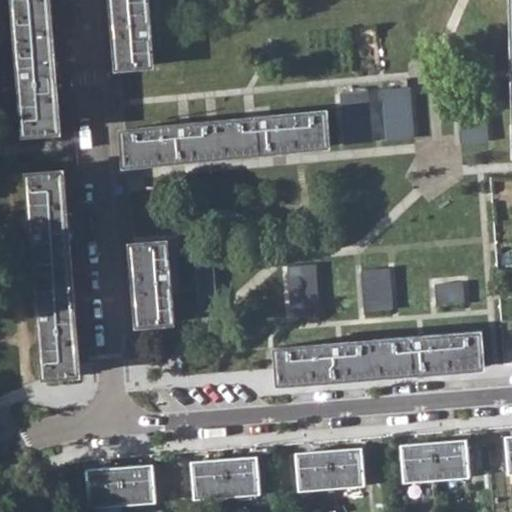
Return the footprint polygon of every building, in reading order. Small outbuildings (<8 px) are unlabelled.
[(17,0),(28,134),(62,132),(51,0),(17,0)] [(114,0),(120,68),(153,65),(148,0),(114,0)] [(180,0),(184,49),(197,49),(192,0),(180,0)] [(488,141),(483,82),(457,84),(461,144),(488,141)] [(383,92),(387,142),(414,140),(410,89),(383,92)] [(340,96),(345,146),(371,143),(368,94),(340,96)] [(326,114),(125,131),(128,166),(329,147),(326,114)] [(31,174),(47,375),(82,373),(65,171),(31,174)] [(134,244),(141,325),(175,322),(168,241),(134,244)] [(218,303),(214,253),(200,254),(204,304),(218,303)] [(289,265),(293,316),(320,313),(316,264),(289,265)] [(363,270),(366,310),(392,308),(389,268),(363,270)] [(438,304),(464,302),(462,282),(437,284),(438,304)] [(281,383),(485,367),(482,330),(279,348),(281,383)] [(434,441),(437,476),(468,474),(465,439),(434,441)] [(402,444),(405,479),(437,476),(434,441),(402,444)] [(330,449),(333,484),(364,482),(362,447),(330,449)] [(297,452),(300,486),(333,484),(330,449),(297,452)] [(225,457),(228,492),(260,489),(258,455),(225,457)] [(192,459),(195,494),(228,492),(225,457),(192,459)] [(120,465),(123,500),(155,497),(153,463),(120,465)] [(88,468),(90,503),(123,500),(120,465),(88,468)]
